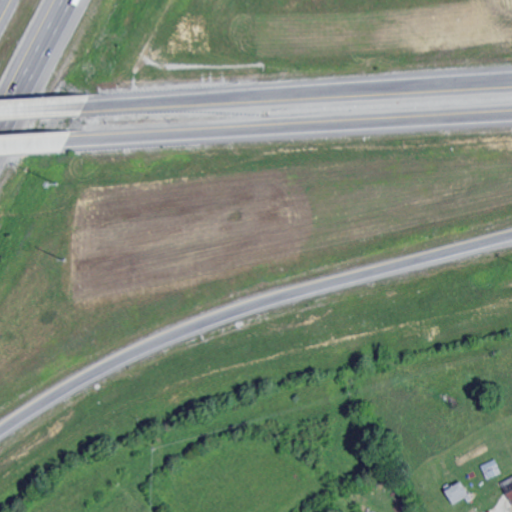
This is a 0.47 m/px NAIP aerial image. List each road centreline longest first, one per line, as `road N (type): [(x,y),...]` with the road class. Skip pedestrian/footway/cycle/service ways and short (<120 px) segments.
road 1 (motorway): [(0,434),(101,373),(206,326),(511,237)]
road 2 (motorway): [(70,143),(511,115)]
road 3 (motorway): [(511,80),(73,111)]
road 4 (motorway): [(0,125),(65,0)]
